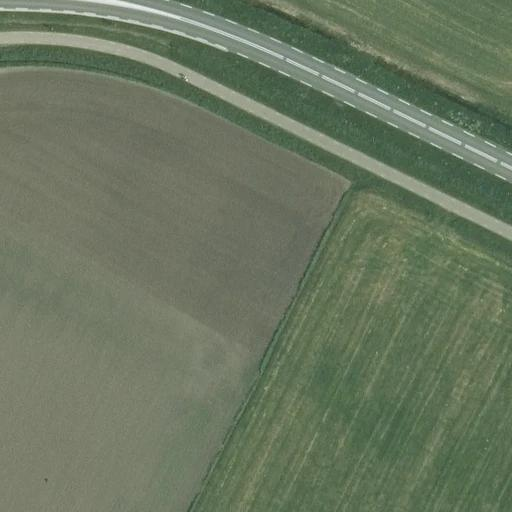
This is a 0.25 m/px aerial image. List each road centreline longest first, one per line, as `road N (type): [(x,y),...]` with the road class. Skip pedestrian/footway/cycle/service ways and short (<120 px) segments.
road 1 (unclassified): [(511,237),(141,57),(83,41),(0,38)]
road 2 (secondary): [(511,172),(265,51),(103,0)]
